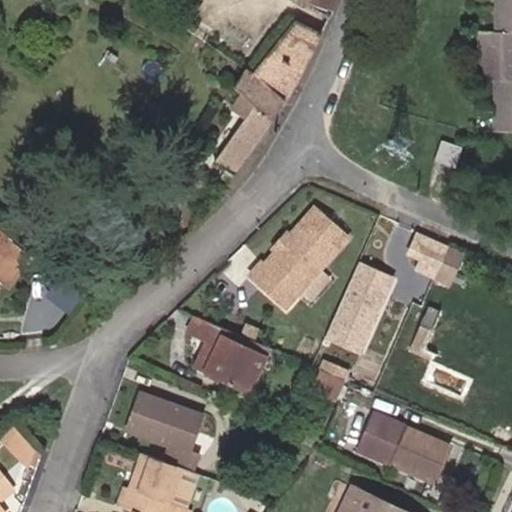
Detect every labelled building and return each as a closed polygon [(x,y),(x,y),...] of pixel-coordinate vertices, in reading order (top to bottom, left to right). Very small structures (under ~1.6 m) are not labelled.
[(306,3),(329,18),(336,0),(294,0),(303,6),(306,3)] [(511,0),(501,0),(501,23),(496,23),(484,23),(484,74),(495,74),(500,74),(498,124),(511,124),(511,0)] [(254,106),(215,164),(227,171),(223,178),(229,183),(298,79),(321,34),(295,21),(254,72),(247,68),(234,88),(254,106)] [(465,137),(446,132),(438,152),(458,159),(465,137)] [(289,311),(349,240),(313,209),(252,279),(289,311)] [(0,251),(21,268),(31,255),(0,230),(0,251)] [(419,270),(436,278),(449,250),(420,236),(413,249),(426,255),(419,270)] [(449,250),(436,278),(451,286),(465,257),(449,250)] [(0,277),(2,276),(10,282),(21,268),(0,251),(0,277)] [(418,326),(433,333),(443,312),(428,306),(418,326)] [(499,332),(445,307),(443,312),(433,333),(418,326),(411,341),(409,340),(407,346),(429,357),(432,351),(477,371),(481,373),(499,332)] [(275,349),(248,337),(199,316),(191,335),(211,344),(219,348),(222,349),(210,376),(255,395),(275,350),(275,349)] [(200,371),(210,376),(222,349),(219,348),(211,344),(200,371)] [(477,371),(432,351),(429,357),(418,380),(462,401),(477,371)] [(332,355),(326,369),(349,379),(355,364),(332,355)] [(347,385),(323,375),(316,395),(339,404),(347,385)] [(187,472),(196,475),(202,458),(193,453),(206,416),(143,395),(130,431),(162,443),(161,445),(173,450),(167,465),(187,472)] [(383,412),(364,453),(430,486),(450,446),(383,412)] [(15,425),(0,437),(0,438),(19,461),(34,447),(15,425)] [(167,465),(145,457),(133,492),(127,511),(128,511),(182,511),(184,508),(175,506),(187,472),(167,465)] [(0,508),(0,507),(0,496),(10,488),(0,476),(0,508)] [(403,511),(353,487),(340,511),(403,511)] [(127,511),(133,492),(127,490),(120,509),(127,511)]
